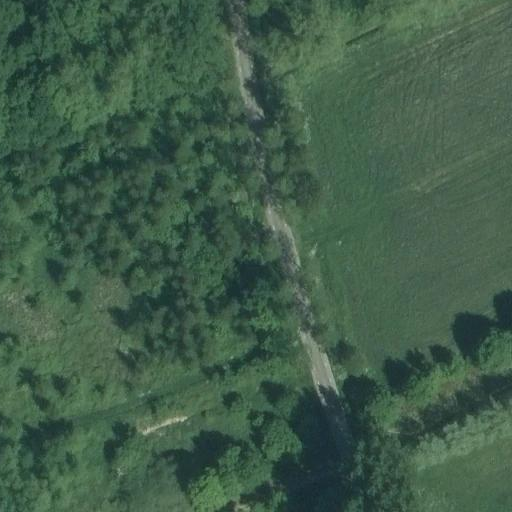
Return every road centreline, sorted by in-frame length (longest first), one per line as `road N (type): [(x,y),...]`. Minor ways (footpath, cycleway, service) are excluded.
road 1 (tertiary): [(372,511),(287,258),(236,0)]
road 2 (track): [(0,96),(193,42),(241,38)]
road 3 (track): [(511,386),(352,464)]
